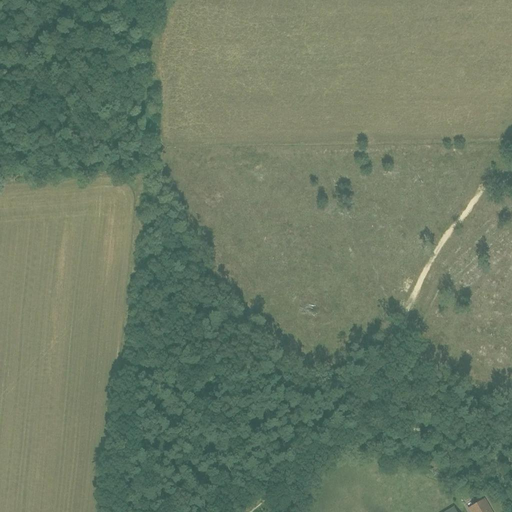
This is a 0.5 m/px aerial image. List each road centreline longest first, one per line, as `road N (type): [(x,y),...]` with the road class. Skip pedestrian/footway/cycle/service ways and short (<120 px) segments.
road 1 (track): [(511,438),(350,431)]
road 2 (track): [(350,431),(249,511)]
